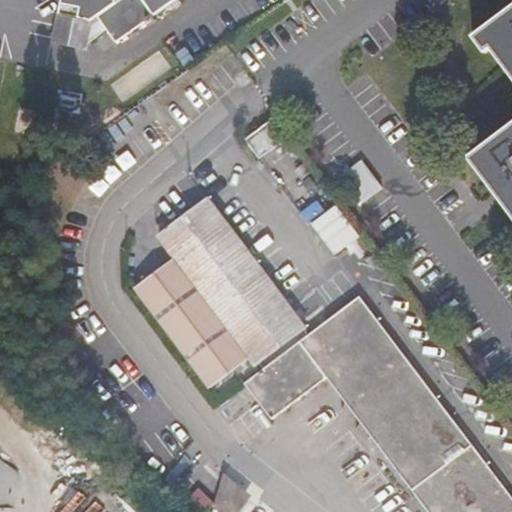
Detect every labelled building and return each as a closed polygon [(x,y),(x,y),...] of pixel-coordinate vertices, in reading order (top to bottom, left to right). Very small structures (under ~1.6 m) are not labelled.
[(65,0),(61,20),(91,26),(99,20),(119,48),(149,27),(152,31),(161,25),(158,21),(187,0),(65,0)] [(511,8),(476,34),(489,52),(495,47),(511,70),(511,127),(469,158),(511,217),(511,8)] [(277,126),(250,146),(266,167),(292,148),(277,126)] [(383,190),(363,161),(343,176),(363,204),(383,190)] [(177,258),(135,289),(210,388),(252,357),(257,364),(305,328),(209,198),(202,204),(168,229),(160,235),(177,258)] [(314,223),(336,250),(359,231),(337,204),(314,223)] [(511,511),(511,500),(359,296),(244,384),(272,421),(327,381),(425,511),(511,511)] [(214,481),(202,469),(185,490),(196,500),(214,481)] [(238,511),(250,497),(222,473),(211,508),(217,511),(238,511)]
